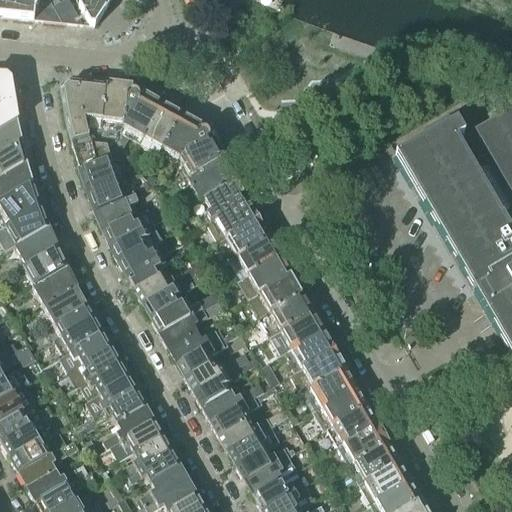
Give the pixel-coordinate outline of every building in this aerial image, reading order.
[(0,0),(0,20),(32,24),(34,2),(19,0),(17,0),(14,3),(12,0),(0,0)] [(32,24),(59,27),(50,11),(43,0),(34,0),(34,2),(32,24)] [(43,0),(50,11),(59,6),(55,0),(43,0)] [(82,0),(86,6),(77,11),(77,12),(87,29),(88,30),(93,31),(113,0),(82,0)] [(194,7),(189,0),(188,0),(182,5),(186,12),(194,7)] [(214,7),(225,12),(225,10),(229,0),(217,0),(217,1),(214,7)] [(50,11),(59,27),(81,30),(73,14),(66,2),(59,6),(50,11)] [(0,135),(16,127),(9,86),(4,81),(0,81),(0,135)] [(63,121),(70,148),(86,144),(80,112),(82,108),(84,108),(86,90),(61,88),(58,90),(63,121)] [(104,92),(86,90),(84,108),(82,108),(80,112),(86,144),(92,143),(99,141),(104,92)] [(112,143),(115,146),(122,133),(126,95),(104,92),(99,141),(112,143)] [(137,150),(138,150),(160,112),(133,97),(132,98),(127,95),(126,95),(122,133),(115,146),(119,152),(124,143),(127,144),(130,139),(140,145),(137,150)] [(138,150),(157,161),(179,123),(160,112),(138,150)] [(394,160),(485,317),(511,363),(511,242),(497,217),(511,208),(511,116),(477,138),(488,157),(469,168),(455,143),(462,138),(454,125),(447,130),(446,129),(394,160)] [(177,165),(177,166),(184,159),(210,146),(205,138),(206,138),(179,123),(157,161),(158,161),(161,156),(177,165)] [(0,159),(21,148),(16,127),(0,135),(0,159)] [(75,167),(79,177),(109,165),(105,152),(93,151),(92,143),(86,144),(70,148),(75,167)] [(177,166),(188,184),(221,165),(210,146),(184,159),(177,166)] [(0,182),(25,168),(21,148),(0,159),(0,182)] [(115,162),(118,170),(130,165),(125,158),(115,162)] [(79,177),(86,199),(116,186),(109,165),(79,177)] [(189,214),(197,209),(234,188),(221,165),(188,184),(183,186),(184,187),(176,191),(177,192),(171,196),(170,194),(158,202),(161,207),(164,210),(176,204),(175,203),(181,200),(189,214)] [(0,207),(32,188),(25,168),(0,182),(0,207)] [(149,178),(145,184),(152,193),(157,187),(149,178)] [(91,212),(93,217),(132,200),(129,192),(127,194),(122,184),(116,186),(86,199),(91,212)] [(2,232),(3,232),(39,211),(32,188),(0,207),(0,219),(6,230),(2,232)] [(207,228),(208,229),(245,207),(241,200),(234,188),(197,209),(207,228)] [(95,223),(101,236),(137,219),(132,209),(136,208),(132,200),(93,217),(95,224),(95,223)] [(205,230),(216,249),(256,226),(245,207),(208,229),(207,228),(205,230)] [(12,253),(47,232),(39,211),(3,232),(14,251),(12,253)] [(165,213),(157,217),(162,225),(170,221),(165,213)] [(106,247),(108,252),(153,229),(150,221),(140,226),(137,219),(101,236),(106,247)] [(111,257),(117,268),(145,252),(142,245),(174,229),(170,221),(162,225),(153,229),(108,252),(111,258),(111,257)] [(223,269),(227,267),(267,245),(256,226),(216,249),(212,251),(223,269)] [(181,241),(183,243),(191,239),(186,231),(178,236),(181,241)] [(0,276),(0,285),(9,280),(21,273),(56,253),(47,232),(12,253),(19,265),(5,272),(6,273),(0,276)] [(121,277),(124,282),(167,257),(185,248),(183,243),(181,241),(175,245),(176,248),(166,253),(164,250),(149,258),(145,252),(117,268),(121,277)] [(227,267),(238,286),(278,263),(267,245),(227,267)] [(190,255),(193,261),(194,262),(202,257),(199,251),(190,255)] [(56,253),(21,273),(33,291),(30,293),(30,294),(65,274),(56,253)] [(124,282),(132,296),(160,280),(156,274),(171,265),(167,257),(124,282)] [(132,296),(141,311),(195,279),(202,275),(194,262),(193,261),(186,265),(190,272),(165,286),(161,279),(160,280),(132,296)] [(278,263),(238,286),(235,287),(246,306),(256,300),(289,281),(278,263)] [(30,294),(42,314),(76,294),(65,274),(30,294)] [(141,311),(149,326),(178,309),(174,303),(199,287),(195,279),(141,311)] [(246,306),(257,325),(262,323),(262,322),(267,319),(299,299),(289,281),(256,300),(246,306)] [(214,297),(215,298),(222,294),(216,284),(209,288),(214,297)] [(42,314),(52,332),(86,313),(76,294),(42,314)] [(179,310),(178,309),(149,326),(157,340),(219,305),(215,298),(214,297),(208,301),(191,310),(188,303),(183,306),(184,308),(179,310)] [(270,342),(278,338),(310,319),(299,299),(267,319),(262,322),(262,323),(257,325),(256,326),(267,344),(270,342)] [(11,305),(3,310),(7,317),(15,312),(11,305)] [(157,340),(166,356),(195,339),(191,331),(195,329),(224,313),(219,305),(157,340)] [(52,332),(59,344),(93,325),(86,313),(52,332)] [(278,338),(290,356),(321,338),(310,319),(278,338)] [(53,348),(62,362),(102,339),(93,325),(59,344),(53,348)] [(166,356),(175,370),(222,343),(218,335),(199,345),(195,339),(166,356)] [(175,370),(183,385),(212,368),(208,361),(227,350),(225,347),(238,339),(236,335),(222,343),(175,370)] [(293,379),(295,378),(332,356),(321,338),(290,356),(282,360),(293,379)] [(76,364),(80,371),(110,353),(102,339),(62,362),(40,374),(48,389),(56,385),(52,377),(76,364)] [(0,365),(10,359),(24,352),(21,346),(7,353),(6,351),(0,354),(0,365)] [(0,365),(0,385),(1,385),(0,382),(0,375),(17,365),(21,371),(33,365),(26,351),(24,352),(10,359),(0,365)] [(53,396),(57,404),(118,369),(110,353),(80,371),(84,377),(53,396)] [(302,387),(307,395),(342,376),(342,375),(343,375),(332,356),(295,378),(300,388),(302,387)] [(183,385),(191,399),(247,366),(243,359),(216,374),(212,368),(183,385)] [(191,399),(200,414),(229,397),(225,390),(245,378),(244,376),(256,369),(253,363),(252,363),(248,366),(247,366),(191,399)] [(93,394),(97,400),(127,383),(118,369),(57,404),(65,418),(72,414),(68,408),(93,394)] [(258,373),(269,392),(277,387),(266,369),(258,373)] [(309,409),(314,417),(353,394),(342,376),(307,395),(300,400),(306,411),(309,409)] [(277,387),(269,392),(272,397),(273,398),(294,386),(291,380),(277,387)] [(0,385),(0,404),(22,392),(27,389),(23,381),(5,391),(1,385),(0,385)] [(73,424),(77,431),(136,398),(127,383),(97,400),(101,408),(73,424)] [(0,404),(0,431),(34,412),(22,392),(0,404)] [(200,414),(208,428),(262,397),(259,392),(255,395),(253,392),(233,403),(229,397),(200,414)] [(208,428),(217,444),(247,427),(243,420),(260,409),(258,405),(272,397),(269,392),(262,397),(208,428)] [(322,438),(330,434),(364,413),(353,394),(314,417),(319,425),(316,427),(322,438)] [(74,433),(79,442),(110,423),(114,430),(144,413),(136,398),(77,431),(74,433)] [(0,431),(0,450),(0,451),(50,420),(45,412),(37,417),(34,412),(0,431)] [(153,428),(144,413),(114,430),(118,437),(101,447),(105,455),(153,428)] [(331,446),(336,455),(376,432),(375,431),(364,413),(330,434),(336,443),(331,446)] [(217,444),(226,459),(287,423),(282,415),(250,433),(247,427),(217,444)] [(226,459),(234,474),(264,457),(259,449),(277,439),(277,438),(291,430),(288,426),(287,423),(226,459)] [(0,451),(9,466),(37,448),(48,441),(44,434),(49,432),(44,424),(0,451)] [(153,428),(105,455),(109,463),(127,453),(131,460),(161,443),(153,428)] [(336,455),(347,474),(386,450),(376,432),(336,455)] [(37,448),(9,466),(17,480),(65,451),(56,436),(48,441),(37,448)] [(161,443),(131,460),(135,467),(117,477),(122,484),(169,456),(161,443)] [(234,474),(242,487),(290,460),(303,452),(300,446),(292,451),(291,454),(288,456),(286,452),(268,462),(264,457),(234,474)] [(17,480),(26,495),(55,478),(50,470),(77,455),(72,447),(17,480)] [(347,474),(357,492),(397,469),(386,451),(386,450),(347,474)] [(309,461),(313,468),(319,464),(325,460),(321,454),(309,461)] [(169,456),(122,484),(126,492),(144,482),(148,489),(178,472),(169,456)] [(99,478),(105,475),(97,460),(91,464),(99,478)] [(290,460),(242,487),(251,502),(280,486),(276,479),(294,468),(290,460)] [(364,511),(365,511),(373,507),(407,487),(397,469),(357,492),(363,502),(360,504),(364,511)] [(26,495),(34,509),(86,478),(81,470),(58,484),(55,478),(26,495)] [(135,507),(137,511),(143,511),(187,487),(178,472),(148,489),(152,496),(135,507)] [(105,475),(99,478),(108,492),(114,489),(105,475)] [(34,509),(35,511),(61,511),(71,506),(67,500),(90,486),(86,478),(34,509)] [(251,502),(256,511),(268,511),(306,489),(310,487),(307,482),(303,484),(302,482),(284,492),(280,486),(251,502)] [(161,511),(162,511),(161,511),(178,511),(195,502),(187,487),(143,511),(161,511)] [(407,511),(418,506),(407,487),(373,507),(376,511),(407,511)] [(268,511),(295,511),(293,508),(311,497),(306,489),(268,511)] [(108,493),(116,507),(121,504),(113,490),(108,493)] [(335,499),(337,503),(342,500),(350,496),(348,492),(335,499)] [(61,511),(93,511),(97,510),(89,496),(71,506),(61,511)] [(342,500),(337,503),(335,504),(339,511),(346,508),(342,500)] [(201,511),(195,502),(178,511),(201,511)]
